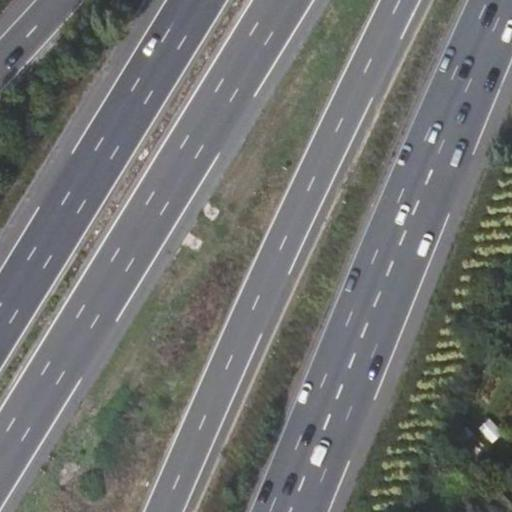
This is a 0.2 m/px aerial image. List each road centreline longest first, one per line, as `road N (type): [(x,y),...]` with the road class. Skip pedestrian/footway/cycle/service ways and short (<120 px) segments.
road 1 (motorway): [(165,511),(402,0)]
road 2 (motorway): [(290,511),(498,0)]
road 3 (motorway): [(0,463),(284,0)]
road 4 (motorway): [(196,0),(0,319)]
